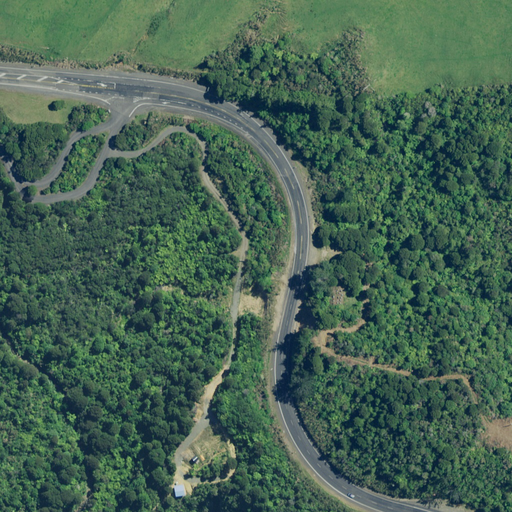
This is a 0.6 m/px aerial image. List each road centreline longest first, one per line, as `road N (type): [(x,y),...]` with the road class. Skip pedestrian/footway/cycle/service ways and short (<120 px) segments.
road 1 (primary): [(124,89),(224,109),(275,153),(301,220),(282,357),(285,404),(331,477),(405,511)]
road 2 (unclassified): [(0,147),(22,175),(51,177),(78,138),(111,123),(124,89)]
road 3 (primary): [(0,76),(124,89)]
